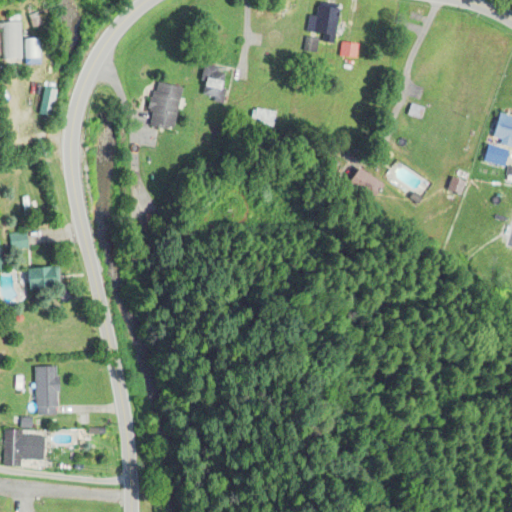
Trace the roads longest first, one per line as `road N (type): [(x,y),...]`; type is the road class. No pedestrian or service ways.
road 1 (secondary): [(127,511),(119,403),(70,169),(76,102),(109,36),(149,0),(462,1),(511,23)]
road 2 (residential): [(244,0),(242,80),(262,127),(328,206)]
road 3 (residential): [(127,496),(0,486)]
